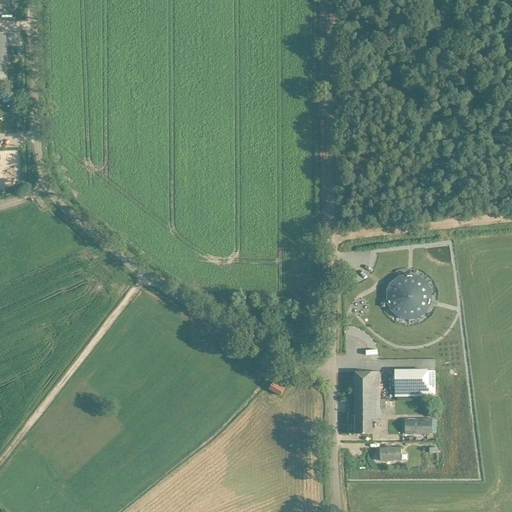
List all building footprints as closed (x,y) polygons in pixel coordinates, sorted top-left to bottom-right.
[(0,3),(0,15),(18,15),(17,3),(0,3)] [(0,57),(0,83),(9,83),(8,57),(0,57)] [(402,279),(395,286),(392,295),(392,304),(399,313),(406,317),(415,319),(424,317),(431,310),(434,301),(433,292),(428,283),(419,277),(409,277),(402,279)] [(359,329),(372,368),(411,355),(399,316),(359,329)] [(435,397),(435,361),(423,361),(423,372),(394,373),(395,398),(435,397)] [(380,399),(380,372),(355,372),(355,400),(380,399)] [(269,389),(281,396),(285,389),(273,382),(269,389)] [(380,399),(355,400),(355,435),(372,434),(372,419),(380,419),(380,399)] [(416,420),(405,420),(405,434),(433,434),(433,420),(416,420)] [(380,448),(380,461),(402,461),(401,448),(380,448)]
